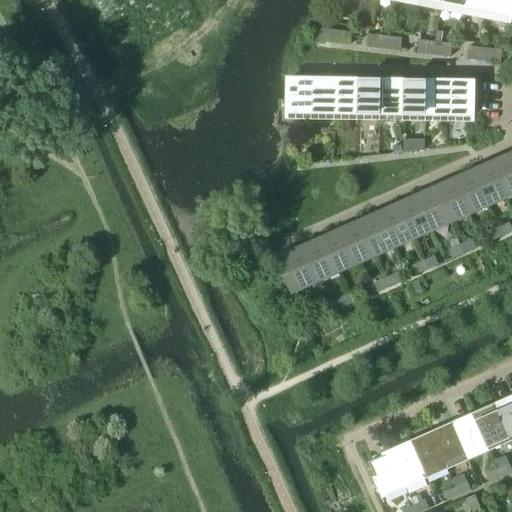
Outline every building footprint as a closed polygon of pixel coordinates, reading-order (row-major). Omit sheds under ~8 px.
[(465,0),(442,0),(441,4),(464,9),(465,0)] [(488,0),(465,0),(464,9),(486,13),(488,0)] [(511,0),(488,0),(486,13),(509,18),(511,0)] [(325,42),(326,29),(318,28),(316,41),(325,42)] [(333,43),(335,30),(326,29),(325,42),(333,43)] [(341,44),(343,31),(335,30),(333,43),(341,44)] [(341,44),(350,45),(351,32),(343,31),(341,44)] [(375,48),(377,35),(368,34),(367,47),(375,48)] [(383,49),(385,36),(377,35),(375,48),(383,49)] [(392,50),(393,37),(385,36),(383,49),(392,50)] [(392,50),(400,51),(402,38),(393,37),(392,50)] [(425,54),(427,41),(418,40),(417,53),(425,54)] [(434,55),(435,42),(427,41),(425,54),(434,55)] [(442,56),(443,43),(435,42),(434,55),(442,56)] [(442,56),(450,57),(452,44),(443,43),(442,56)] [(476,60),(477,47),(469,46),(467,59),(476,60)] [(484,61),(485,48),(477,47),(476,60),(484,61)] [(492,62),(494,49),(485,48),(484,61),(492,62)] [(492,62),(501,63),(502,50),(494,49),(492,62)] [(311,114),(312,80),(288,79),(287,113),(290,113),(290,117),(301,117),(301,113),(311,114)] [(334,80),(312,80),(311,114),(334,114),(334,80)] [(357,80),(334,80),(334,114),(357,114),(357,80)] [(380,81),(357,80),(357,114),(379,115),(380,81)] [(403,81),(380,81),(379,115),(402,115),(403,81)] [(425,115),(426,81),(403,81),(402,115),(425,115)] [(448,82),(426,81),(425,115),(448,116),(448,82)] [(472,82),(448,82),(448,116),(472,116),(472,82)] [(404,139),(403,153),(425,150),(425,139),(404,139)] [(401,146),(393,147),(394,154),(402,153),(401,146)] [(511,193),(511,159),(510,155),(491,163),(506,196),(511,193)] [(506,196),(491,163),(473,171),(487,205),(506,196)] [(487,205),(473,171),(454,180),(469,213),(487,205)] [(435,188),(450,221),(469,213),(454,180),(435,188)] [(416,196),(431,230),(450,221),(435,188),(416,196)] [(398,205),(413,238),(431,230),(416,196),(398,205)] [(398,205),(379,213),(394,246),(413,238),(398,205)] [(394,246),(379,213),(360,221),(375,255),(394,246)] [(375,255),(360,221),(342,230),(357,263),(375,255)] [(502,236),(511,231),(511,228),(510,223),(498,228),(502,236)] [(502,236),(498,228),(487,234),(490,241),(502,236)] [(357,263),(342,230),(323,238),(338,271),(357,263)] [(338,271),(323,238),(304,246),(319,280),(338,271)] [(464,253),(476,248),(472,240),(461,245),(464,253)] [(464,253),(461,245),(449,250),(453,258),(464,253)] [(300,288),(319,280),(304,246),(285,255),(300,288)] [(427,270),(438,265),(435,257),(423,262),(427,270)] [(427,270),(423,262),(412,267),(415,275),(427,270)] [(389,287),(401,281),(397,274),(386,279),(389,287)] [(389,287),(386,279),(374,284),(378,292),(389,287)] [(418,280),(410,283),(415,295),(423,292),(418,280)] [(352,303),(363,298),(359,290),(348,295),(352,303)] [(352,303),(348,295),(337,300),(340,308),(352,303)] [(310,312),(314,320),(325,315),(322,307),(310,312)] [(511,397),(494,406),(508,437),(511,434),(511,397)] [(494,406),(473,415),(487,446),(508,437),(494,406)] [(487,446),(473,415),(452,425),(466,455),(487,446)] [(452,425),(431,434),(445,465),(466,455),(452,425)] [(445,465),(431,434),(411,443),(424,474),(445,465)] [(411,443),(390,452),(403,483),(424,474),(411,443)] [(403,483),(390,452),(368,462),(382,493),(403,483)] [(508,464),(497,469),(501,477),(511,472),(508,464)] [(501,477),(497,469),(486,474),(489,482),(501,477)] [(455,487),(459,495),(470,490),(467,482),(455,487)] [(459,495),(455,487),(444,492),(448,500),(459,495)] [(419,495),(411,498),(414,505),(422,501),(419,495)] [(474,495),(466,499),(471,510),(479,507),(474,495)] [(414,506),(416,511),(420,511),(429,509),(425,501),(414,506)]
